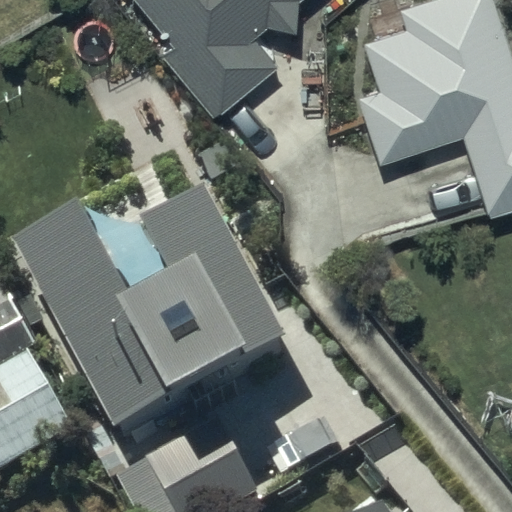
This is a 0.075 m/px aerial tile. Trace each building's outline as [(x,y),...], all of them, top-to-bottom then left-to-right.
[(138,0),(174,37),(156,54),(209,111),(269,55),(246,31),(259,19),(286,22),(289,0),(138,0)] [(349,89),(369,156),(450,132),(473,212),(511,200),(511,46),(498,0),(390,0),(397,22),(352,35),(366,84),(349,89)] [(25,253),(125,437),(291,347),(207,193),(143,227),(178,291),(138,313),(87,220),(25,253)] [(0,286),(0,372),(28,356),(39,350),(2,286),(0,286)] [(0,481),(75,439),(28,356),(0,372),(0,481)] [(229,511),(250,501),(210,427),(105,484),(120,511),(229,511)]
